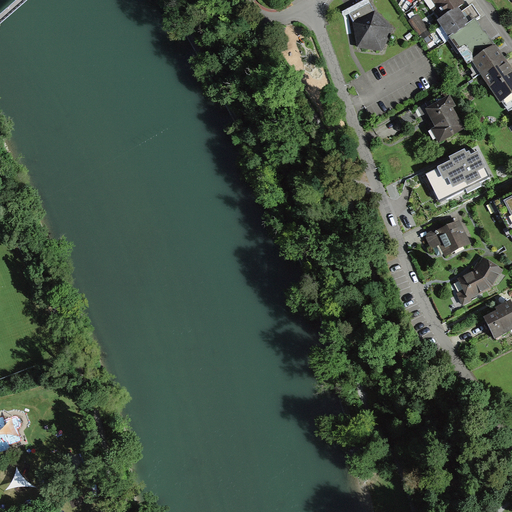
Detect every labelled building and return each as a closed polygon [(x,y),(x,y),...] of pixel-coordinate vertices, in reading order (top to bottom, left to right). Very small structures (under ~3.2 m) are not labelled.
[(374,12),(366,0),(364,0),(345,11),(351,24),(357,47),(379,50),(389,28),(374,12)] [(464,2),(463,0),(424,0),(438,19),(458,6),(464,2)] [(438,19),(441,24),(450,37),(476,20),(479,18),(471,5),(461,11),(458,6),(438,19)] [(416,14),(408,20),(421,38),(429,32),(416,14)] [(450,37),(447,39),(467,70),(474,65),(496,50),(490,42),(476,20),(450,37)] [(496,50),(474,65),(506,112),(511,108),(511,70),(498,49),(496,50)] [(451,102),(428,114),(438,133),(433,136),(440,148),(465,135),(455,115),(457,114),(451,102)] [(435,172),(414,182),(429,211),(450,200),(435,172)] [(511,192),(495,201),(494,200),(489,202),(494,213),(498,211),(506,227),(501,230),(505,238),(509,236),(511,241),(511,240),(511,192)] [(459,223),(437,232),(449,258),(471,249),(459,223)] [(473,272),(458,280),(464,289),(455,294),(462,306),(488,289),(499,279),(501,270),(483,259),(473,272)] [(511,307),(486,319),(496,341),(511,333),(511,307)]
